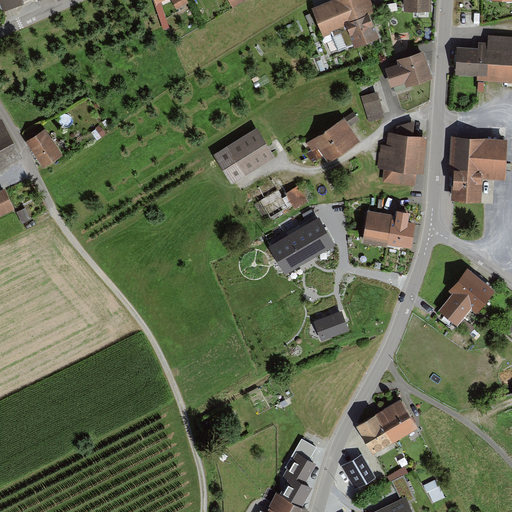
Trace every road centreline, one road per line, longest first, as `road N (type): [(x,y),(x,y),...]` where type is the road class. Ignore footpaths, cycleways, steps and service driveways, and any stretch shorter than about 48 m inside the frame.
road 1 (track): [(31,163),(67,233),(154,343),(194,446),(203,511)]
road 2 (unclassified): [(430,232),(317,511)]
road 3 (unclassified): [(445,0),(430,232)]
